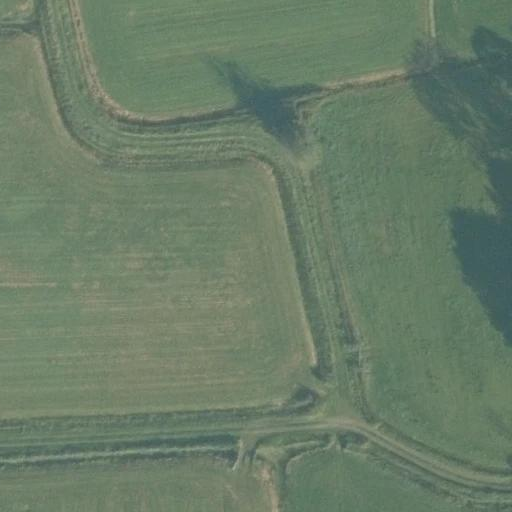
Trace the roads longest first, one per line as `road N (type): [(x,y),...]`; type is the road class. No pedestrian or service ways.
road 1 (track): [(344,427),(345,392),(285,135),(104,129),(58,41),(50,0)]
road 2 (track): [(344,427),(0,447)]
